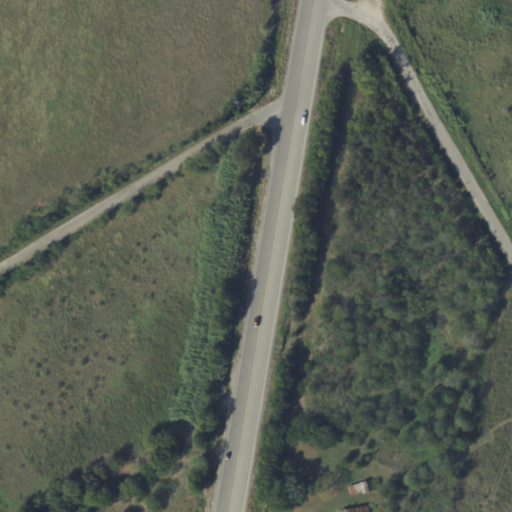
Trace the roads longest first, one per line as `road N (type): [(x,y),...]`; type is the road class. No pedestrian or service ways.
road 1 (trunk): [(248,379),(313,6)]
road 2 (residential): [(511,258),(387,36),(361,15),(313,6)]
road 3 (residential): [(0,267),(241,121),(293,123)]
road 4 (trunk): [(226,511),(248,379)]
